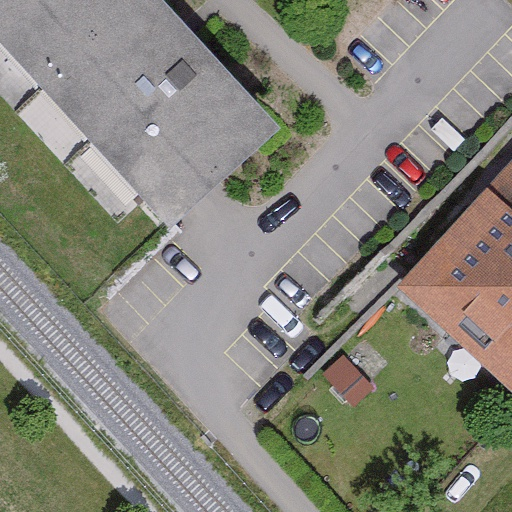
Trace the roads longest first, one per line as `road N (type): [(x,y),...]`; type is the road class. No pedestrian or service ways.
road 1 (residential): [(289,511),(157,369),(359,124)]
road 2 (unknown): [(359,124),(478,0)]
